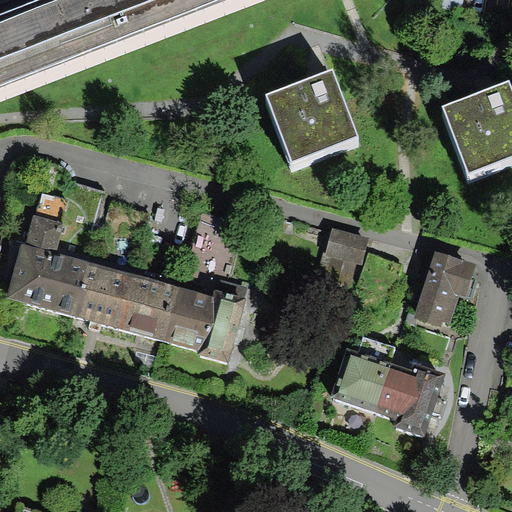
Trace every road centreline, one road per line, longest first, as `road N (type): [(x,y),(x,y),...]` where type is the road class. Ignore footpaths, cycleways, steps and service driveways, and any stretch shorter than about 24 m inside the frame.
road 1 (residential): [(506,265),(88,159),(32,148),(0,164)]
road 2 (residential): [(0,353),(304,449),(444,511)]
road 3 (residential): [(506,265),(447,511)]
